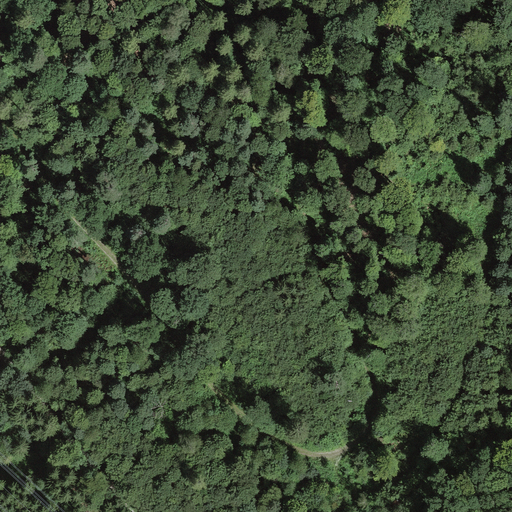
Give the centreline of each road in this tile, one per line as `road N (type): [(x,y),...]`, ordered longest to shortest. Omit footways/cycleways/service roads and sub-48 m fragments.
road 1 (track): [(0,118),(214,381),(269,436),(306,458),(332,457),(367,439),(378,415),(370,370),(305,219),(293,160),(297,93),(330,35),(394,0)]
road 2 (track): [(133,511),(0,357)]
